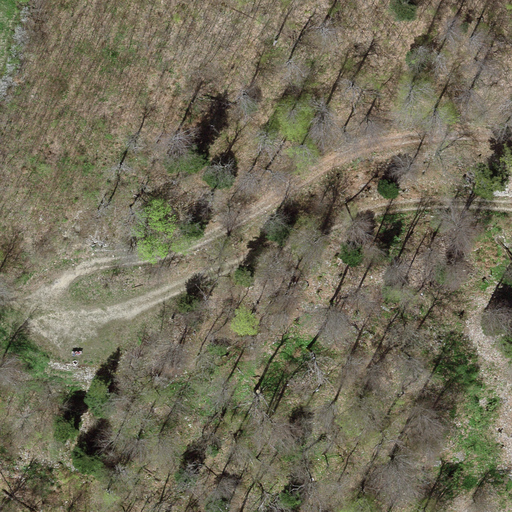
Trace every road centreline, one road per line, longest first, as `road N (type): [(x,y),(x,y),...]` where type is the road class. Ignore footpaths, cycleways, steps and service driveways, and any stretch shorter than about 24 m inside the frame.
road 1 (track): [(511,205),(373,210),(116,312),(0,311)]
road 2 (track): [(511,136),(368,146),(207,238),(73,272),(31,312)]
